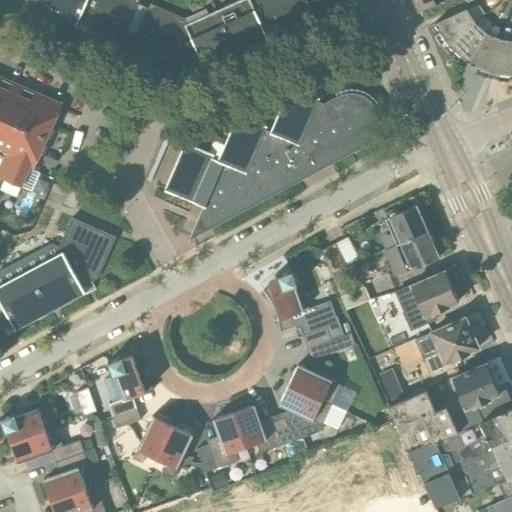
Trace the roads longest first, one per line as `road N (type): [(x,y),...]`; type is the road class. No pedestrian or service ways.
road 1 (residential): [(143,302),(155,358),(173,381),(215,393),(243,382),(262,357),(265,326),(252,297),(215,265)]
road 2 (residential): [(91,84),(164,113),(186,110),(338,42)]
road 3 (residential): [(215,265),(444,144)]
road 4 (residential): [(182,282),(126,184),(91,84)]
road 5 (tertiary): [(511,294),(444,144)]
road 6 (residential): [(0,379),(143,302)]
road 7 (tertiary): [(444,144),(378,0)]
